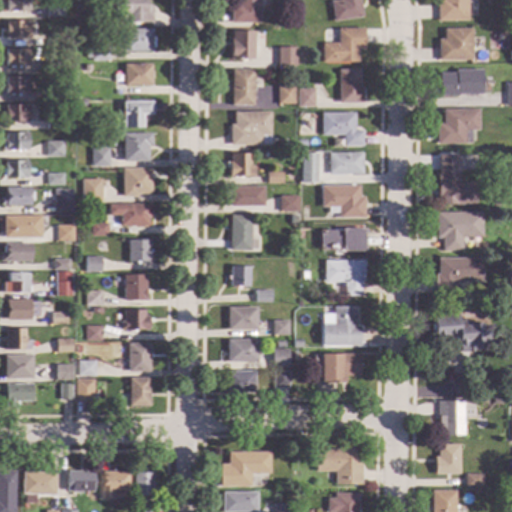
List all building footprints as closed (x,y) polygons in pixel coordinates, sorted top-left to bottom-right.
[(27,0),(27,11),(4,11),(4,0),(27,0)] [(145,0),(145,6),(150,6),(150,23),(113,22),(113,0),(145,0)] [(257,0),(257,4),(263,4),(263,12),(258,12),(258,23),(229,23),(229,4),(235,4),(235,0),(257,0)] [(358,0),(361,17),(332,22),(328,2),(339,0),(358,0)] [(465,0),(465,22),(436,22),(436,0),(465,0)] [(60,18),(44,18),(44,1),(60,1),(60,18)] [(26,38),(4,38),(4,37),(3,37),(4,21),(26,21),(26,38)] [(150,37),(152,37),(152,48),(150,48),(150,52),(122,52),(122,29),(150,29),(150,37)] [(362,30),(362,50),(356,50),(356,63),(320,62),(320,44),(336,44),(337,29),(362,30)] [(470,61),(437,61),(437,40),(442,40),(442,29),(470,29),(470,61)] [(251,59),(229,59),(229,39),(230,39),(231,31),(252,31),(251,59)] [(67,45),(50,45),(50,33),(67,33),(67,45)] [(101,45),(106,46),(106,61),(90,61),(90,59),(84,59),(84,48),(89,48),(89,45),(92,45),(92,40),(102,40),(101,45)] [(294,66),(276,66),(276,48),(294,48),(294,66)] [(25,66),(3,66),(3,49),(25,49),(25,66)] [(53,73),(37,73),(37,61),(40,61),(53,62),(53,73)] [(149,86),(122,86),(122,64),(149,64),(149,86)] [(251,106),(229,106),(230,70),(252,70),(251,106)] [(358,89),(361,89),(361,104),(336,104),(337,70),(358,70),(358,89)] [(480,94),(457,94),(457,96),(437,96),(437,74),(453,73),(453,71),(480,71),(480,94)] [(25,94),(3,94),(3,77),(25,78),(25,94)] [(292,104),(275,104),(275,87),(292,87),(292,104)] [(65,102),(48,102),(48,89),(65,89),(65,102)] [(312,108),(295,108),(295,89),(310,89),(312,89),(312,108)] [(149,115),(140,115),(140,128),(121,127),(121,114),(120,114),(120,102),(149,103),(149,115)] [(25,122),(3,122),(3,105),(25,105),(25,122)] [(476,131),(469,131),(469,144),(435,144),(435,124),(441,124),(441,110),(476,110),(476,131)] [(268,135),(267,135),(267,144),(259,144),(259,145),(228,145),(228,125),(232,125),(232,113),(269,114),(268,135)] [(352,131),(361,131),(360,146),(341,146),(341,136),(319,135),(319,114),(352,114),(352,131)] [(60,129),(44,129),(44,119),(60,119),(60,129)] [(25,150),(0,150),(0,141),(2,141),(2,133),(25,134),(25,150)] [(148,146),(145,146),(145,163),(121,162),(121,134),(149,134),(148,146)] [(60,157),(44,157),(44,142),(60,142),(60,157)] [(106,149),(106,167),(88,167),(89,149),(106,149)] [(314,183),(298,183),(299,153),(314,154),(314,183)] [(360,174),(326,174),(326,153),(327,153),(360,154),(360,174)] [(248,167),(252,167),(252,177),(226,176),(226,163),(229,163),(229,154),(248,155),(248,167)] [(456,184),(473,184),(473,205),(437,205),(437,197),(435,197),(435,176),(437,176),(437,156),(456,156),(456,184)] [(24,178),(0,178),(0,169),(2,169),(2,161),(24,162),(24,178)] [(148,194),(135,194),(135,198),(120,197),(120,169),(148,169),(148,194)] [(280,184),(265,184),(265,173),(280,173),(280,184)] [(60,185),(44,185),(44,174),(60,174),(60,185)] [(262,207),(227,206),(227,187),(262,188),(262,207)] [(356,197),(362,197),(362,218),(337,217),(337,214),(326,214),(326,207),(318,207),(318,187),(356,187),(356,197)] [(26,192),(30,192),(29,201),(27,201),(27,206),(0,205),(0,198),(2,198),(2,188),(26,188),(26,192)] [(69,214),(51,214),(52,189),(69,189),(69,214)] [(99,202),(82,201),(82,189),(99,190),(99,202)] [(295,212),(277,212),(277,196),(295,197),(295,212)] [(148,219),(146,218),(146,226),(117,226),(117,216),(106,216),(106,205),(148,205),(148,219)] [(479,237),(459,237),(459,251),(440,251),(440,238),(433,238),(433,213),(479,213),(479,237)] [(248,239),(250,239),(250,248),(248,248),(248,251),(227,251),(227,216),(248,216),(248,239)] [(38,238),(0,238),(1,217),(38,217),(38,238)] [(105,237),(88,236),(88,223),(105,224),(105,237)] [(70,242),(54,242),(54,226),(70,226),(70,242)] [(362,252),(339,252),(339,248),(332,248),(332,251),(317,251),(317,231),(339,232),(339,229),(362,230),(362,252)] [(146,262),(125,262),(126,241),(147,241),(146,262)] [(27,262),(0,262),(0,253),(1,254),(1,244),(27,244),(27,262)] [(98,272),(82,272),(82,257),(98,257),(98,272)] [(480,282),(451,282),(451,297),(433,297),(433,275),(435,275),(435,259),(480,259),(480,282)] [(66,271),(50,270),(50,260),(66,260),(66,271)] [(361,282),(359,282),(358,296),(341,296),(341,282),(321,282),(321,262),(362,262),(361,282)] [(247,287),(227,286),(227,267),(247,267),(247,287)] [(25,293),(0,293),(1,283),(4,283),(4,273),(25,274),(25,293)] [(69,297),(52,296),(52,273),(69,273),(69,297)] [(143,301),(121,300),(121,276),(144,276),(143,301)] [(268,303),(253,303),(253,291),(268,291),(268,303)] [(99,306),(82,306),(82,292),(99,292),(99,306)] [(27,320),(3,320),(3,317),(1,317),(1,302),(3,302),(3,300),(27,301),(27,320)] [(352,327),(357,327),(357,346),(318,345),(318,325),(320,326),(321,315),(330,315),(330,307),(353,308),(352,327)] [(254,330),(225,330),(225,308),(254,308),(254,330)] [(141,317),(146,317),(146,330),(121,330),(121,329),(118,329),(118,322),(121,322),(121,311),(141,311),(141,317)] [(63,325),(47,325),(47,313),(63,314),(63,325)] [(456,326),(464,325),(464,324),(476,323),(476,325),(488,324),(489,338),(487,338),(488,343),(478,344),(478,346),(455,348),(454,336),(430,338),(428,317),(453,314),(456,326)] [(285,336),(269,336),(269,321),(285,321),(285,336)] [(98,327),(98,341),(82,341),(82,327),(98,327)] [(22,341),(27,341),(27,350),(2,350),(2,330),(22,330),(22,341)] [(69,353),(53,352),(53,339),(69,340),(69,353)] [(253,363),(224,362),(224,340),(253,340),(253,363)] [(146,373),(125,373),(125,344),(146,344),(146,373)] [(285,368),(269,368),(269,350),(285,350),(285,368)] [(355,377),(343,377),(342,384),(319,384),(319,382),(318,382),(318,354),(356,354),(355,377)] [(29,380),(1,379),(1,356),(30,356),(29,380)] [(92,377),(75,377),(75,361),(92,361),(92,377)] [(69,381),(52,381),(52,365),(69,365),(69,381)] [(252,393),(224,393),(224,372),(252,372),(252,393)] [(286,388),(270,388),(270,372),(286,372),(286,388)] [(145,407),(126,407),(126,378),(146,378),(145,407)] [(68,400),(56,400),(57,384),(69,384),(68,400)] [(87,401),(72,401),(72,384),(87,384),(87,401)] [(29,402),(12,402),(12,407),(2,407),(2,385),(30,385),(29,402)] [(470,417),(459,417),(459,436),(436,436),(436,417),(434,417),(434,402),(470,402),(470,417)] [(456,475),(431,475),(431,458),(435,458),(435,445),(456,445),(456,475)] [(351,464),(358,464),(358,485),(332,485),(332,472),(313,472),(313,450),(351,449),(351,464)] [(267,474),(248,474),(248,487),(218,487),(218,464),(225,464),(225,453),(267,453),(267,474)] [(114,472),(126,472),(126,491),(108,491),(108,499),(99,499),(99,472),(110,472),(110,469),(114,469),(114,472)] [(12,511),(0,511),(0,471),(13,471),(12,511)] [(90,492),(77,492),(77,494),(70,494),(70,492),(64,492),(64,471),(91,472),(90,492)] [(53,495),(20,495),(20,472),(53,473),(53,495)] [(150,483),(150,496),(131,496),(131,473),(150,474),(150,483)] [(479,487),(461,488),(461,475),(479,475),(479,487)] [(451,511),(428,511),(428,492),(451,492),(451,511)] [(254,511),(220,511),(220,493),(254,493),(254,511)] [(354,511),(325,511),(325,499),(332,499),(332,494),(354,494),(354,511)]
